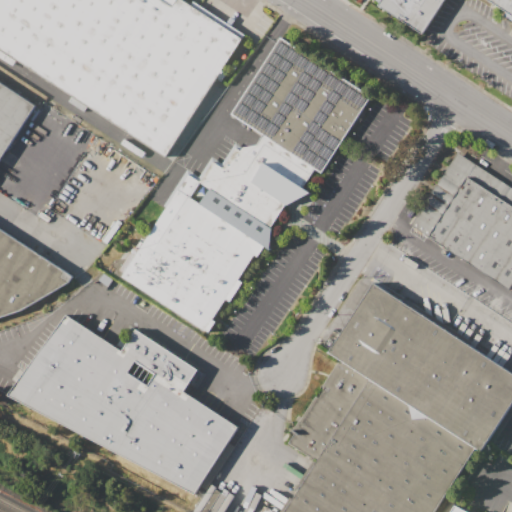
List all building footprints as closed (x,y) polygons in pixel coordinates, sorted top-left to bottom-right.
[(181,0),(240,37),(167,153),(0,47),(0,0),(181,0)] [(444,0),(423,33),(372,0),(444,0)] [(511,0),(511,12),(493,0),(511,0)] [(282,34),(374,95),(326,174),(315,169),(304,186),(310,190),(288,206),(270,226),(274,250),(262,246),(210,332),(120,278),(190,172),(202,178),(213,161),(224,169),(237,148),(256,145),(264,135),(229,114),(282,34)] [(0,83),(35,107),(0,159),(0,83)] [(458,155),(511,190),(511,293),(411,226),(458,155)] [(0,229),(73,277),(69,283),(21,310),(0,317),(0,229)] [(511,372),(511,403),(481,451),(476,448),(434,511),(282,511),(317,460),(286,440),(338,359),(328,353),(373,283),(511,372)] [(136,329),(196,369),(182,390),(238,426),(194,493),(7,394),(66,314),(122,351),(136,329)]
